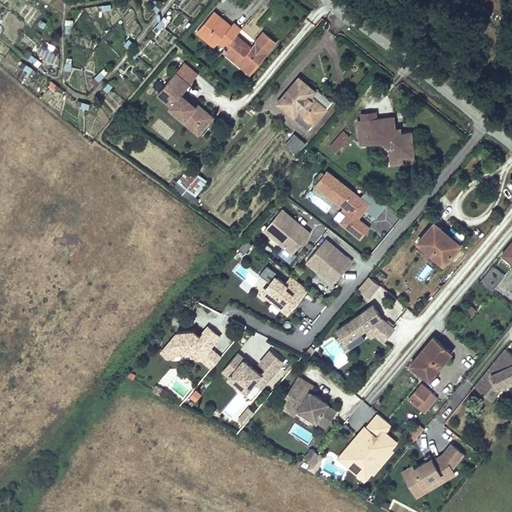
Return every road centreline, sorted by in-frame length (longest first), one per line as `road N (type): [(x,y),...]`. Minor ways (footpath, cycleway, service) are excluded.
road 1 (unknown): [(511,213),(363,388)]
road 2 (unclassified): [(511,139),(330,0)]
road 3 (unknown): [(511,331),(424,434)]
